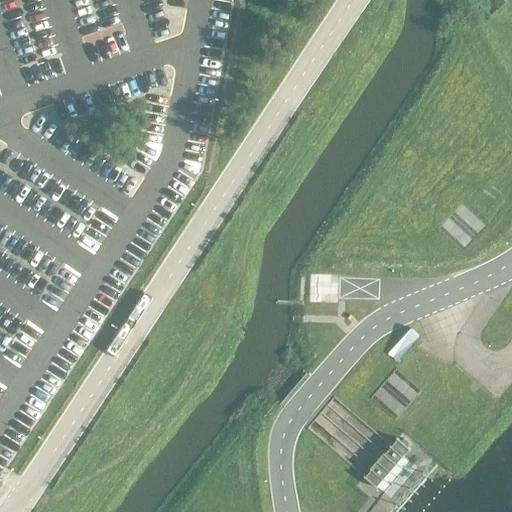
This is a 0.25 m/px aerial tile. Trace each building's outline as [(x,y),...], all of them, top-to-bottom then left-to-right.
[(383,355),(391,361),(395,357),(404,347),(411,339),(403,332),(396,340),(387,350),(383,355)] [(389,446),(390,444),(334,396),(330,393),(320,384),(310,375),(307,373),(301,367),(299,369),(389,446)] [(383,453),(384,452),(294,375),(293,376),(383,453)] [(376,461),(377,460),(288,383),(286,384),(376,461)] [(370,468),(371,467),(281,390),(280,391),(370,468)] [(363,476),(364,475),(275,398),(273,399),(279,404),(283,408),(294,417),(304,426),(307,428),(363,476)] [(381,492),(397,506),(399,504),(401,501),(404,498),(405,496),(408,494),(410,491),(412,489),(414,486),(417,483),(418,481),(421,478),(423,476),(431,467),(397,437),(390,444),(389,446),(386,449),(384,452),(383,453),(380,456),(377,460),(376,461),(373,464),(371,467),(370,468),(367,471),(364,475),(363,476),(381,492)]
